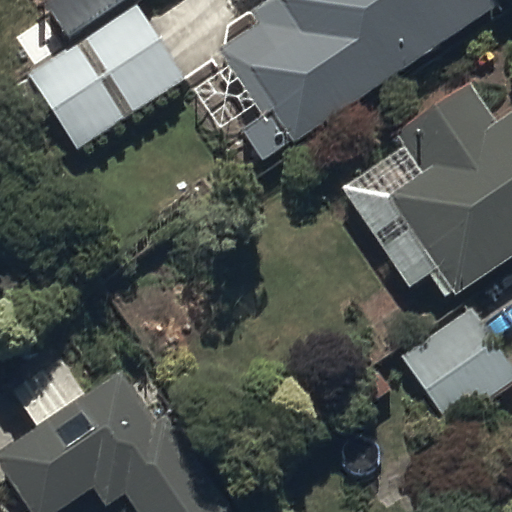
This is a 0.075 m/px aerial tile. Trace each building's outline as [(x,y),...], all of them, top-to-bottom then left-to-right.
[(263,30),(222,58),(266,122),(234,144),(257,176),(499,8),(493,0),(290,0),(258,22),(263,30)] [(143,13),(38,78),(83,150),(188,86),(143,13)] [(407,159),(346,198),(410,298),(440,279),(458,308),(511,273),(511,124),(499,133),(474,94),(397,143),(407,159)] [(511,394),(511,372),(474,316),(403,364),(450,436),(511,394)] [(157,429),(122,379),(91,400),(64,363),(16,398),(41,434),(0,462),(0,477),(24,511),(67,511),(94,493),(107,511),(108,511),(128,498),(138,511),(231,511),(167,421),(157,429)]
